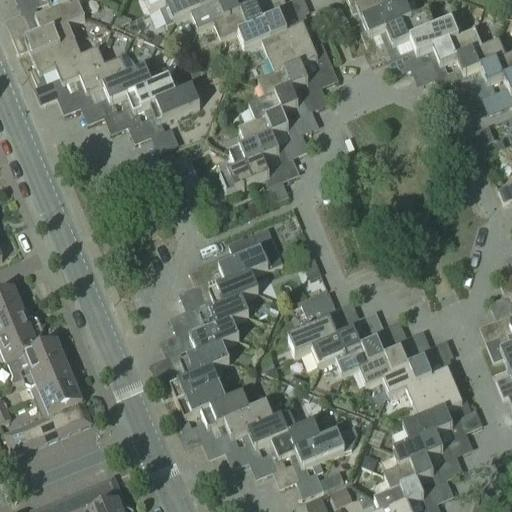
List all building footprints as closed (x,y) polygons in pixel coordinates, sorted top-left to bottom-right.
[(37,0),(42,11),(47,9),(51,17),(51,18),(77,7),(77,8),(94,1),(93,0),(37,0)] [(143,0),(142,1),(150,19),(166,12),(166,11),(191,0),(190,0),(143,0)] [(190,0),(191,0),(166,11),(166,12),(173,28),(190,21),(215,10),(215,9),(220,7),(217,0),(190,0)] [(215,10),(190,21),(197,38),(214,31),(213,30),(239,20),(238,19),(244,16),(236,0),(225,0),(227,4),(220,7),(215,9),(215,10)] [(355,0),(351,0),(345,2),(352,20),(358,17),(362,27),(404,9),(399,0),(377,0),(371,2),(358,7),(355,0)] [(213,30),(214,31),(220,48),(237,41),(237,39),(262,29),(262,28),(267,26),(262,14),(257,1),(247,5),(251,13),(244,16),(238,19),(239,20),(213,30)] [(34,13),(25,17),(32,34),(38,32),(41,40),(41,41),(67,30),(67,31),(84,24),(77,8),(77,7),(51,18),(51,17),(38,22),(34,13)] [(262,29),(237,39),(237,41),(244,57),(261,50),(260,49),(286,39),(285,38),(291,35),(281,10),(279,7),(262,14),(267,26),(262,28),(262,29)] [(365,35),(360,38),(367,55),(376,51),(373,42),(379,40),(386,37),(385,36),(411,26),(410,25),(404,9),(362,27),(365,35)] [(386,37),(379,40),(382,48),(383,47),(391,65),(400,61),(397,52),(403,49),(409,47),(409,46),(434,36),(434,35),(427,18),(410,25),(411,26),(385,36),(386,37)] [(286,39),(260,49),(261,50),(267,66),(310,48),(306,39),(311,37),(304,20),(295,24),(298,32),(291,35),(285,38),(286,39)] [(409,47),(403,49),(406,58),(407,57),(414,74),(424,70),(420,62),(433,56),(432,56),(458,45),(457,44),(450,28),(434,35),(434,36),(409,46),(409,47)] [(25,37),(11,43),(18,60),(28,56),(31,65),(74,47),(67,31),(67,30),(41,41),(41,40),(28,46),(25,37)] [(436,65),(431,67),(438,84),(447,80),(444,71),(456,66),(456,65),(481,55),(481,54),(474,37),(457,44),(458,45),(432,56),(433,56),(436,65)] [(35,74),(30,76),(37,93),(46,89),(43,81),(55,75),(81,64),(80,63),(74,47),(31,65),(35,74)] [(459,74),(454,76),(461,94),(471,90),(467,81),(473,79),(480,76),(480,75),(505,64),(504,63),(497,47),(481,54),(481,55),(456,65),(456,66),(459,74)] [(310,48),(267,66),(274,81),(274,82),(300,72),(300,73),(306,70),(313,67),(317,76),(330,70),(321,49),(312,53),(310,48)] [(59,84),(53,86),(60,103),(70,99),(66,90),(73,87),(79,85),(78,84),(104,74),(104,73),(97,56),(80,63),(81,64),(55,75),(59,84)] [(480,76),(473,79),(477,88),(478,88),(485,103),(494,99),(491,91),(504,86),(503,84),(511,80),(511,60),(504,63),(505,64),(480,75),(480,76)] [(79,85),(73,87),(84,113),(93,109),(90,100),(103,94),(102,94),(128,84),(128,83),(121,66),(104,73),(104,74),(78,84),(79,85)] [(274,81),(257,88),(264,105),(265,106),(290,95),(291,96),(303,91),(307,99),(316,95),(306,70),(300,73),(300,72),(274,82),(274,81)] [(106,103),(101,105),(107,122),(117,118),(113,110),(126,104),(152,93),(151,92),(144,76),(128,83),(128,84),(102,94),(103,94),(106,103)] [(507,94),(502,96),(509,113),(511,111),(511,80),(503,84),(504,86),(507,94)] [(129,113),(124,115),(131,132),(141,128),(137,119),(143,117),(150,114),(149,113),(175,103),(174,102),(168,85),(151,92),(152,93),(126,104),(129,113)] [(150,114),(143,117),(146,125),(148,125),(155,141),(164,137),(161,129),(199,113),(191,95),(174,102),(175,103),(149,113),(150,114)] [(264,105),(248,112),(255,129),(255,130),(281,119),(281,120),(288,117),(294,115),(297,123),(307,119),(300,102),(294,104),(291,96),(290,95),(265,106),(264,105)] [(255,129),(238,136),(245,152),(246,153),(271,142),(271,143),(284,138),(288,147),(297,143),(290,126),(291,125),(288,117),(281,120),(281,119),(255,130),(255,129)] [(245,152),(228,160),(235,176),(236,177),(261,166),(262,167),(269,164),(275,162),(278,170),(288,166),(281,149),(275,151),(271,143),(271,142),(246,153),(245,152)] [(506,156),(501,145),(495,148),(481,154),(485,165),(486,165),(504,157),(506,156)] [(235,176),(219,183),(226,202),(265,185),(268,194),(278,190),(271,173),(272,172),(269,164),(262,167),(261,166),(236,177),(235,176)] [(511,187),(497,194),(503,208),(511,203),(511,187)] [(218,264),(209,268),(216,285),(215,286),(218,294),(225,291),(225,292),(251,281),(251,282),(282,270),(281,268),(276,256),(269,254),(260,257),(253,240),(228,251),(232,260),(228,262),(226,262),(218,265),(218,264)] [(208,288),(199,292),(206,309),(205,309),(208,318),(215,315),(215,316),(241,305),(241,306),(258,299),(251,282),(251,281),(225,292),(225,291),(218,294),(212,296),(208,288)] [(0,322),(22,314),(21,313),(13,293),(0,298),(0,322)] [(307,327),(284,337),(295,364),(312,357),(311,356),(337,345),(336,344),(343,341),(340,333),(338,334),(331,317),(324,301),(300,311),(307,327)] [(199,311),(189,316),(197,333),(202,330),(206,339),(232,328),(232,330),(248,323),(241,306),(241,305),(215,316),(215,315),(208,318),(203,320),(199,311)] [(0,322),(0,346),(35,332),(26,311),(21,313),(22,314),(0,322)] [(511,327),(509,321),(500,325),(510,350),(511,348),(511,327)] [(337,345),(311,356),(312,357),(318,373),(335,366),(335,365),(360,355),(360,354),(366,351),(363,343),(362,344),(355,326),(345,330),(349,339),(343,341),(336,344),(337,345)] [(189,335),(180,339),(187,356),(192,354),(196,362),(196,363),(222,352),(222,353),(239,346),(232,330),(232,328),(206,339),(193,344),(189,335)] [(35,332),(0,346),(0,357),(5,369),(7,368),(18,363),(18,362),(43,352),(43,351),(35,332)] [(335,365),(335,366),(342,383),(359,376),(358,375),(384,364),(380,355),(385,353),(378,336),(369,340),(372,348),(366,351),(360,354),(360,355),(335,365)] [(500,344),(490,348),(497,365),(503,363),(506,372),(511,369),(511,348),(510,350),(503,353),(500,344)] [(18,363),(7,368),(12,380),(12,384),(13,388),(22,384),(65,366),(56,345),(43,351),(43,352),(18,362),(18,363)] [(384,364),(358,375),(359,376),(366,393),(382,386),(382,385),(408,374),(407,373),(404,365),(409,363),(402,346),(393,350),(396,358),(384,364)] [(180,359),(170,363),(177,380),(176,380),(180,388),(186,386),(187,386),(212,376),(213,377),(229,370),(222,353),(222,352),(196,363),(196,362),(183,367),(180,359)] [(408,374),(382,385),(382,386),(389,402),(406,396),(405,395),(431,384),(431,383),(436,381),(426,355),(416,359),(420,368),(407,373),(408,374)] [(263,377),(276,372),(272,364),(264,361),(258,376),(263,377)] [(431,384),(405,395),(406,396),(412,411),(455,393),(451,384),(456,382),(449,365),(440,369),(443,378),(436,381),(431,383),(431,384)] [(65,366),(22,384),(24,389),(30,392),(35,402),(73,386),(65,366)] [(510,380),(495,386),(503,404),(511,400),(511,399),(511,369),(506,372),(510,380)] [(279,380),(276,372),(263,377),(264,377),(265,380),(278,385),(279,380)] [(170,382),(156,388),(163,405),(173,401),(177,410),(219,393),(213,377),(212,376),(187,386),(186,386),(180,388),(173,391),(170,382)] [(35,402),(43,422),(44,423),(49,421),(60,416),(71,412),(82,407),(73,386),(35,402)] [(308,398),(320,403),(324,395),(311,390),(308,398)] [(181,419),(175,421),(182,438),(192,434),(188,426),(201,421),(200,419),(226,409),(225,408),(219,393),(177,410),(181,419)] [(455,393),(412,411),(419,427),(419,428),(445,417),(445,418),(451,415),(458,413),(461,421),(471,417),(464,400),(458,402),(455,393)] [(204,429),(199,431),(206,448),(216,444),(212,436),(224,430),(224,429),(250,419),(249,417),(242,401),(225,408),(226,409),(200,419),(201,421),(204,429)] [(82,407),(71,412),(79,432),(91,427),(82,407)] [(228,438),(223,441),(230,457),(239,454),(235,445),(242,442),(248,440),(248,439),(273,428),(273,427),(266,411),(249,417),(250,419),(224,429),(224,430),(228,438)] [(71,412),(60,416),(69,437),(79,432),(71,412)] [(6,414),(0,416),(0,427),(10,424),(6,414)] [(419,427),(402,434),(409,451),(435,440),(436,441),(441,439),(448,436),(452,445),(461,441),(451,415),(445,418),(445,417),(419,428),(419,427)] [(60,416),(49,421),(57,442),(69,437),(60,416)] [(248,440),(242,442),(245,450),(246,450),(253,468),(263,464),(259,455),(272,450),(271,448),(297,438),(296,437),(289,420),(273,427),(273,428),(248,439),(248,440)] [(43,422),(37,425),(46,446),(57,442),(49,421),(44,423),(43,422)] [(37,425),(26,429),(35,451),(46,446),(37,425)] [(26,429),(15,434),(24,456),(35,451),(26,429)] [(275,458),(270,460),(277,477),(286,473),(283,464),(295,459),(295,458),(320,448),(320,447),(313,430),(296,437),(297,438),(271,448),(272,450),(275,458)] [(299,467),(293,470),(300,487),(310,483),(306,474),(350,456),(356,442),(352,433),(320,447),(320,448),(295,458),(295,459),(299,467)] [(15,434),(4,439),(13,461),(24,456),(15,434)] [(409,451),(392,457),(399,474),(400,475),(426,464),(426,465),(432,463),(439,460),(442,468),(452,464),(441,439),(436,441),(435,440),(409,451)] [(399,474),(383,481),(390,498),(390,499),(416,488),(416,489),(422,487),(429,484),(433,492),(442,488),(432,463),(426,465),(426,464),(400,475),(399,474)] [(113,482),(102,487),(111,508),(122,503),(113,482)] [(102,487),(91,491),(99,511),(100,511),(111,508),(102,487)] [(373,505),(376,511),(404,511),(406,511),(408,511),(419,507),(421,511),(437,511),(432,501),(429,502),(422,487),(416,489),(416,488),(390,499),(390,498),(373,505)] [(99,511),(91,491),(79,496),(85,511),(99,511)] [(343,496),(345,511),(362,509),(360,494),(343,496)] [(85,511),(79,496),(68,500),(73,511),(85,511)] [(73,511),(68,500),(57,505),(60,511),(73,511)] [(125,511),(122,503),(111,508),(100,511),(125,511)]
